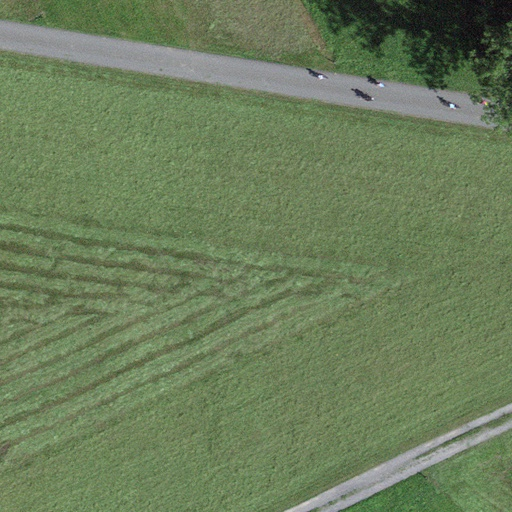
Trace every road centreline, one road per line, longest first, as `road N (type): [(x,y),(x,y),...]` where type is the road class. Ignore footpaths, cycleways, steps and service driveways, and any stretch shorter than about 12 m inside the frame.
road 1 (unclassified): [(511,119),(0,37)]
road 2 (track): [(511,417),(295,511)]
